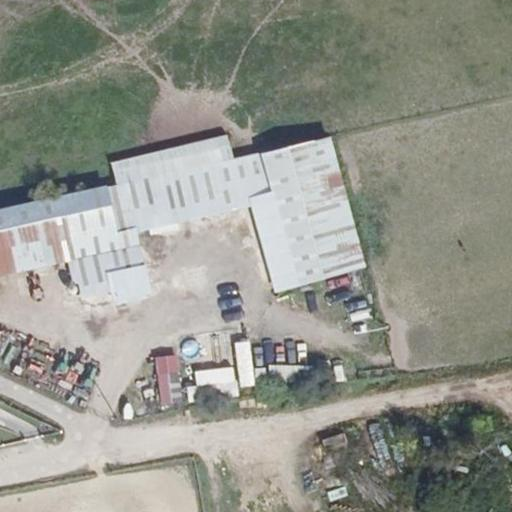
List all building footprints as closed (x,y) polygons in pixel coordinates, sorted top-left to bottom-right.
[(333,266),(305,148),(260,158),(267,185),(270,197),(292,276),(333,266)] [(267,185),(260,158),(223,166),(228,191),(267,185)] [(228,191),(223,166),(210,168),(220,215),(255,208),(254,201),(270,197),(267,185),(228,191)] [(220,215),(210,168),(178,176),(189,221),(220,215)] [(189,221),(178,176),(166,179),(177,224),(189,221)] [(166,179),(133,186),(142,224),(158,220),(161,228),(177,224),(166,179)] [(133,186),(119,189),(128,227),(142,224),(133,186)] [(58,202),(70,256),(79,299),(94,296),(92,281),(74,211),(84,218),(89,208),(95,211),(92,217),(108,279),(112,302),(144,296),(128,227),(119,189),(58,202)] [(274,281),(292,276),(270,197),(254,201),(255,208),(274,281)] [(0,214),(0,271),(70,256),(58,202),(0,214)] [(74,211),(92,281),(108,279),(92,217),(95,211),(89,208),(84,218),(74,211)] [(171,360),(152,361),(154,385),(174,384),(171,360)] [(236,398),(233,369),(189,373),(192,403),(236,398)]
